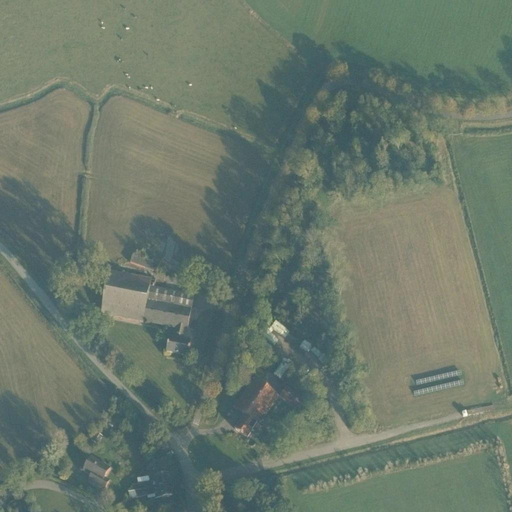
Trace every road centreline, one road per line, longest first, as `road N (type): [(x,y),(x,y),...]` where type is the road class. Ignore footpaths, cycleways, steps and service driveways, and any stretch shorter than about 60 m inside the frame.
road 1 (tertiary): [(180,451),(0,248)]
road 2 (unclassified): [(180,451),(201,410),(238,286)]
